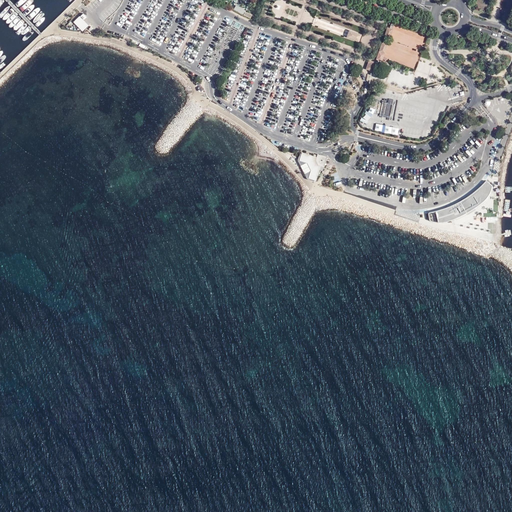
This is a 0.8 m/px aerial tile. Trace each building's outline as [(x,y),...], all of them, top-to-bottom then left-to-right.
[(246,10),(236,5),(233,10),(243,15),(245,11),(246,10)] [(80,15),(73,22),(82,31),(89,25),(80,15)] [(395,25),(387,57),(391,58),(391,56),(396,57),(395,62),(418,68),(426,32),(395,25)] [(387,27),(384,35),(390,37),(393,29),(387,27)] [(362,34),(349,30),(347,37),(359,42),(362,34)] [(382,62),(388,44),(382,42),(376,60),(382,62)] [(367,65),(365,69),(372,72),(375,62),(369,60),(367,65)] [(347,91),(344,98),(352,101),(355,94),(347,91)] [(321,166),(324,167),(327,157),(317,153),(316,157),(302,152),(301,155),(299,160),(304,162),(305,161),(311,173),(310,174),(308,178),(314,180),(316,180),(321,166)] [(299,160),(301,155),(300,154),(298,160),(297,161),(297,162),(298,163),(305,177),(306,178),(307,179),(308,180),(314,182),(314,180),(308,178),(310,174),(311,173),(305,161),(304,162),(299,160)] [(440,222),(460,215),(456,204),(436,212),(440,222)]
